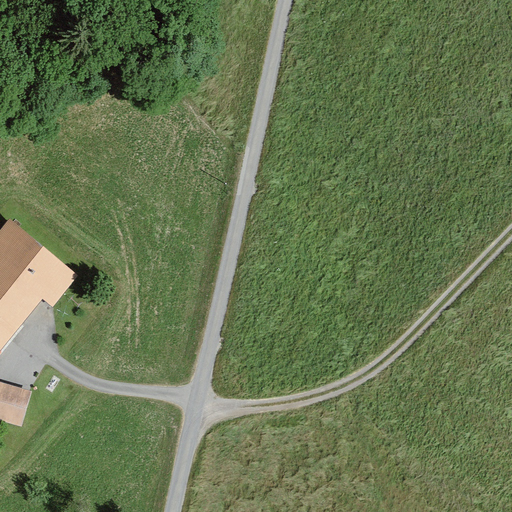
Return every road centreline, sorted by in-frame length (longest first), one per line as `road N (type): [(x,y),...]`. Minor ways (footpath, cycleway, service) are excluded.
road 1 (track): [(511,233),(373,370),(298,396),(195,401),(91,385),(41,346)]
road 2 (unclassified): [(285,0),(170,511)]
